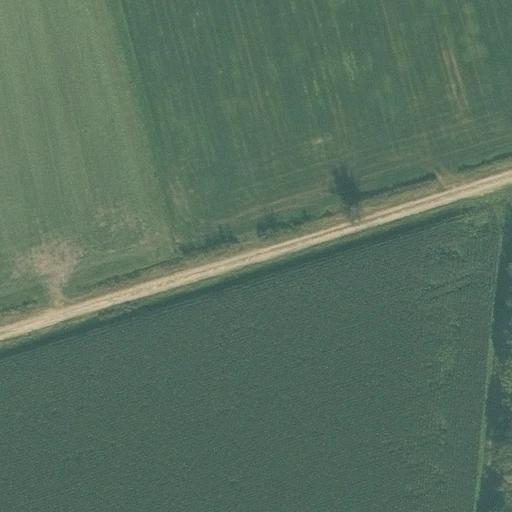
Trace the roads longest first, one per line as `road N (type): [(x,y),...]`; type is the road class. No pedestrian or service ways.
road 1 (track): [(511,172),(0,330)]
road 2 (track): [(511,314),(493,511)]
